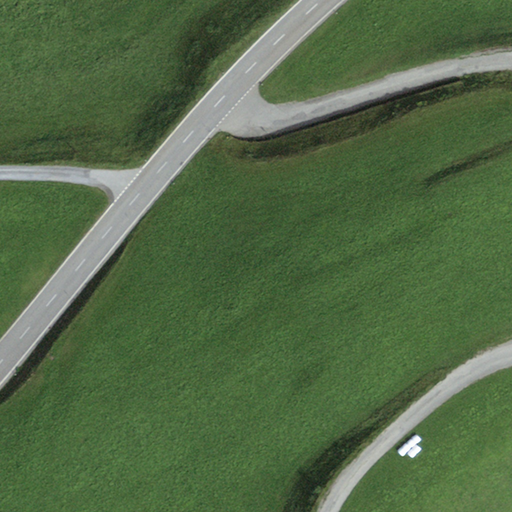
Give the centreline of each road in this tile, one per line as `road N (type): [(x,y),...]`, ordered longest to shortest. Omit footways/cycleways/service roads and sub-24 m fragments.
road 1 (tertiary): [(0,365),(225,102)]
road 2 (residential): [(511,61),(278,120),(255,119),(225,102)]
road 3 (residential): [(329,511),(368,455),(446,392),(511,355)]
road 4 (tertiary): [(225,102),(331,0)]
road 5 (track): [(146,187),(0,174)]
